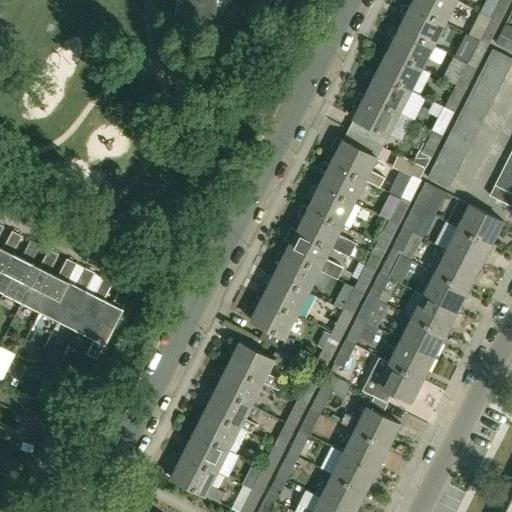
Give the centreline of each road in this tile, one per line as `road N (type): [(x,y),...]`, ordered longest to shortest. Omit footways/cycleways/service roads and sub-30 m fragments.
road 1 (tertiary): [(88,511),(345,0)]
road 2 (residential): [(420,511),(511,331)]
